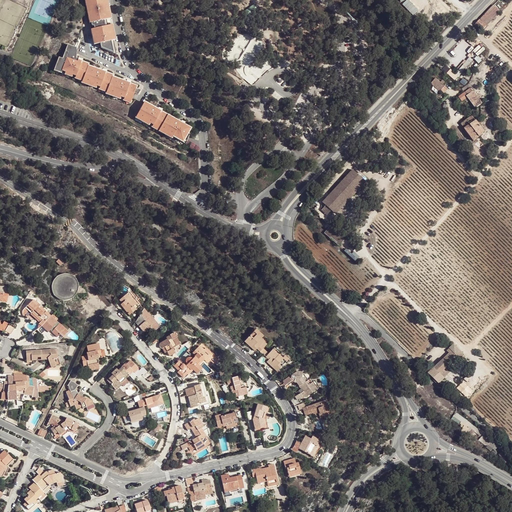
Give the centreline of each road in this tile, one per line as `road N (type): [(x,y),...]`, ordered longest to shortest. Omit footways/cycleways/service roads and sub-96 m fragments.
road 1 (residential): [(159,478),(280,449),(291,433),(289,411),(229,345),(0,175)]
road 2 (residential): [(112,0),(133,71),(200,128),(204,190),(194,205)]
road 3 (track): [(355,308),(511,140)]
road 4 (secondary): [(413,75),(305,180),(271,226)]
road 5 (secondary): [(283,230),(296,202),(413,75)]
road 6 (residential): [(105,308),(170,395),(169,428),(149,479)]
